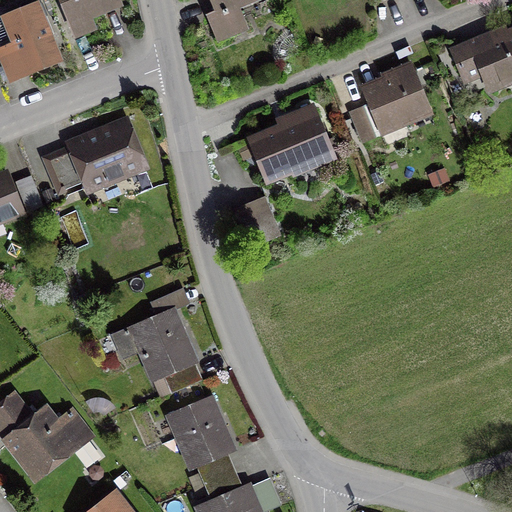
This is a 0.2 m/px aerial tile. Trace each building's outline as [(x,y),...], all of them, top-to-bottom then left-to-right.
[(114,9),(109,0),(44,0),(63,43),(84,34),(79,24),(114,9)] [(207,18),(218,44),(249,31),(241,10),(265,0),(209,0),(216,14),(207,18)] [(403,0),(395,0),(375,8),(383,31),(411,21),(403,0)] [(0,83),(3,91),(57,68),(31,7),(0,19),(0,83)] [(511,28),(447,54),(466,103),(511,84),(511,28)] [(384,77),(359,88),(366,104),(347,112),(362,147),(434,117),(411,63),(383,75),(384,77)] [(248,142),(267,188),(292,177),(293,181),(336,164),(312,107),(279,120),(282,128),(248,142)] [(130,125),(40,158),(58,207),(148,174),(130,125)] [(0,178),(0,227),(22,219),(6,176),(0,178)] [(264,201),(229,216),(241,245),(276,231),(264,201)] [(173,313),(119,336),(141,387),(195,364),(173,313)] [(12,395),(0,405),(0,446),(35,491),(96,443),(71,411),(57,422),(42,404),(28,415),(12,395)] [(158,423),(181,476),(232,455),(209,401),(158,423)] [(259,511),(249,487),(189,511),(259,511)] [(92,511),(127,511),(115,495),(92,511)]
